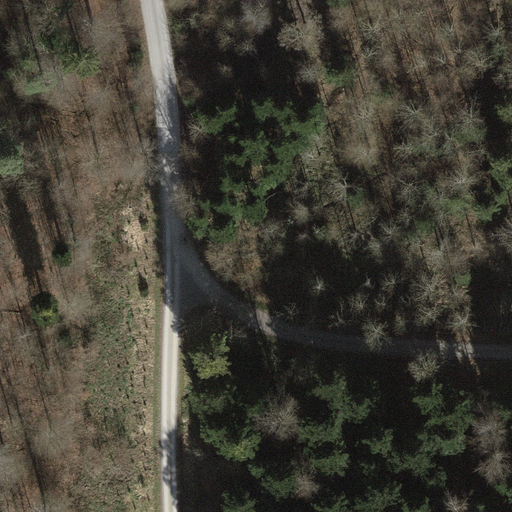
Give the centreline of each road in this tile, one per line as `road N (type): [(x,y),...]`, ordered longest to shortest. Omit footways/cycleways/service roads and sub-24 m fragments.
road 1 (unclassified): [(173,511),(173,230),(153,0)]
road 2 (track): [(173,230),(214,294),(283,331),(511,354)]
